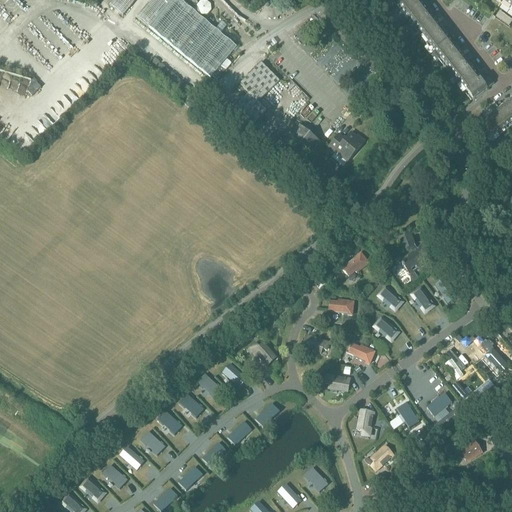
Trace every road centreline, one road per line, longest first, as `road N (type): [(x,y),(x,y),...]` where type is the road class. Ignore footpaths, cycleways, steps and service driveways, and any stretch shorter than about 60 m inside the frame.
road 1 (unclassified): [(511,339),(456,253),(467,149),(336,29),(329,0)]
road 2 (unknown): [(125,23),(201,83),(216,84),(267,36),(226,0)]
road 3 (unknown): [(55,89),(4,35),(44,0)]
